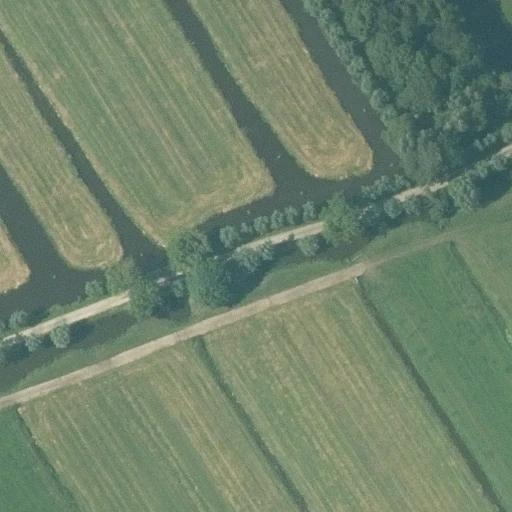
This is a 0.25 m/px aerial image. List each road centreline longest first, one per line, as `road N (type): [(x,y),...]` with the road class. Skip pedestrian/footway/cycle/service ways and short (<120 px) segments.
road 1 (track): [(0,349),(511,153)]
road 2 (track): [(445,226),(344,276),(0,406)]
